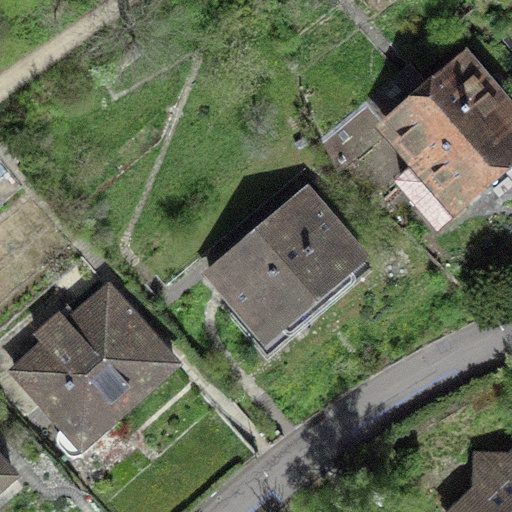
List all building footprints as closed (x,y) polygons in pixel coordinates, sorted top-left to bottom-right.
[(423,210),(437,227),(460,208),(453,200),(511,149),(511,106),(506,111),(463,61),(440,81),(437,77),(407,103),(410,107),(386,128),(419,166),(401,180),(425,208),(423,210)] [(302,191),(208,272),(266,339),(360,258),(302,191)] [(505,281),(511,278),(511,220),(492,231),(505,281)] [(44,344),(13,370),(76,442),(108,414),(112,418),(175,363),(108,287),(67,323),(58,313),(35,333),(44,344)] [(511,511),(511,458),(455,511),(511,511)] [(0,485),(12,475),(0,460),(0,485)]
